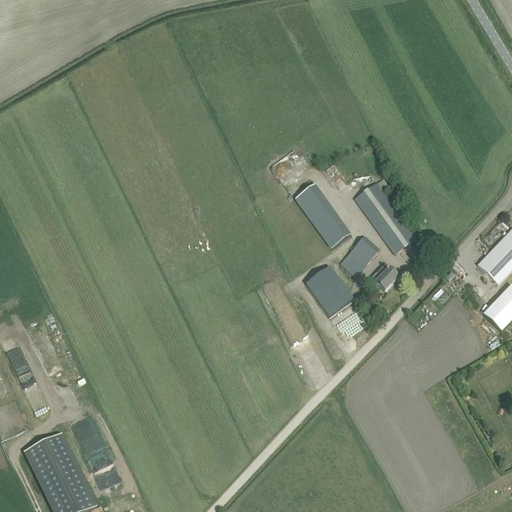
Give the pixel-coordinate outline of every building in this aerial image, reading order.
[(416,241),(410,233),(376,186),(355,201),(395,257),(416,241)] [(332,251),(351,237),(315,187),(296,201),(332,251)] [(511,232),(485,260),(478,268),(498,288),(511,273),(511,232)] [(350,255),(352,257),(365,269),(380,253),(373,246),(365,239),(350,255)] [(385,266),(376,275),(369,283),(374,287),(376,285),(385,294),(399,279),(385,266)] [(330,269),(306,287),(329,319),(354,302),(330,269)] [(472,287),(476,283),(467,275),(464,279),(472,287)] [(511,288),(484,317),(501,334),(511,322),(511,288)] [(427,306),(411,321),(421,331),(437,316),(427,306)] [(56,318),(48,320),(58,347),(65,345),(56,318)] [(45,334),(35,339),(47,365),(57,360),(45,334)] [(61,436),(24,454),(52,511),(90,511),(97,509),(61,436)] [(103,490),(106,497),(123,490),(120,483),(103,490)]
